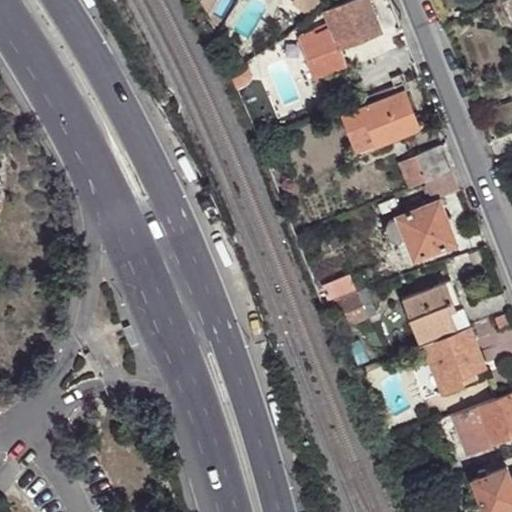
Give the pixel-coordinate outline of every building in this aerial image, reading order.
[(381,30),(368,0),(347,0),(324,9),(331,27),(338,46),(339,46),(381,30)] [(338,46),(331,27),(315,33),(319,43),(303,49),(313,77),(346,65),(339,46),(338,46)] [(397,93),(388,97),(362,107),(375,140),(376,143),(390,138),(419,127),(405,91),(410,90),(406,81),(394,86),(397,93)] [(394,86),(385,90),(388,97),(397,93),(394,86)] [(385,90),(352,102),(355,109),(362,107),(388,97),(385,90)] [(362,107),(355,109),(344,113),(357,146),(375,140),(362,107)] [(379,149),(376,143),(375,140),(357,146),(361,156),(379,149)] [(415,152),(426,179),(451,169),(441,142),(415,152)] [(409,186),(426,179),(415,152),(399,159),(409,186)] [(452,171),(427,180),(428,184),(432,193),(434,199),(460,190),(452,171)] [(432,193),(428,184),(424,186),(427,195),(432,193)] [(405,235),(414,258),(454,241),(439,200),(398,216),(405,235)] [(388,237),(396,239),(405,235),(398,216),(389,220),(385,227),(388,237)] [(404,262),(414,258),(405,235),(396,239),(404,262)] [(470,254),(474,263),(486,259),(482,249),(470,254)] [(349,295),(356,292),(350,276),(320,287),(327,304),(335,301),(341,298),(349,295)] [(451,281),(446,283),(456,309),(461,307),(451,281)] [(402,300),(420,345),(426,343),(460,330),(453,310),(456,309),(446,283),(402,300)] [(356,292),(366,318),(376,314),(366,288),(356,292)] [(346,311),(351,324),(362,319),(366,318),(356,292),(349,295),(341,298),(346,311)] [(340,314),(346,311),(341,298),(335,301),(340,314)] [(453,310),(460,330),(469,327),(461,307),(456,309),(453,310)] [(332,317),(337,329),(351,324),(346,311),(340,314),(332,317)] [(507,311),(496,316),(501,328),(511,323),(507,311)] [(460,330),(426,343),(443,390),(465,383),(462,374),(484,365),(469,327),(460,330)] [(462,374),(465,383),(487,374),(484,365),(462,374)] [(511,391),(477,405),(491,442),(511,433),(511,391)] [(477,405),(453,414),(468,450),(491,442),(477,405)] [(480,476),(500,469),(498,463),(478,470),(480,476)] [(511,480),(507,466),(500,469),(480,476),(473,479),(485,511),(491,511),(501,509),(511,504),(511,480)] [(396,478),(404,497),(428,488),(421,469),(396,478)]
